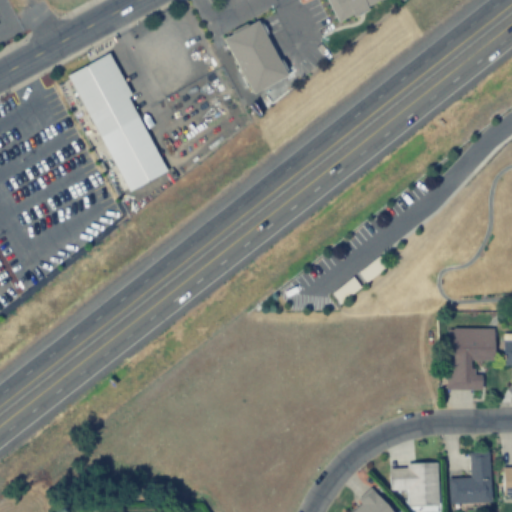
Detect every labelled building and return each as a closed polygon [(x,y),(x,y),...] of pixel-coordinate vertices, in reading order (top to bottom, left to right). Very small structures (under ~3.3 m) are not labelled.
[(325,0),(337,21),(375,0),(325,0)] [(222,38),(253,93),(286,74),(256,20),(222,38)] [(65,75),(128,191),(166,170),(125,96),(129,94),(106,52),(65,75)] [(445,327),(444,389),(479,390),(480,370),(471,370),(471,360),(492,360),(493,328),(445,327)] [(511,334),(501,335),(501,368),(511,368),(511,334)] [(487,451),(467,452),(467,477),(446,478),(447,505),(489,504),(487,451)] [(435,462),(403,463),(403,467),(386,467),(386,490),(405,490),(406,511),(436,511),(435,462)] [(511,496),(511,467),(501,468),(501,497),(511,496)] [(389,511),(367,488),(355,500),(358,503),(349,511),(389,511)]
